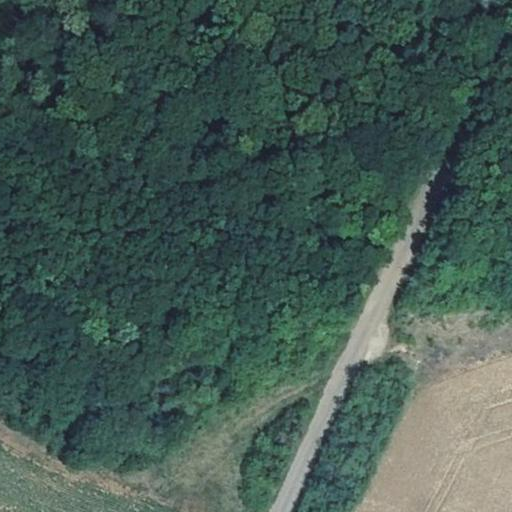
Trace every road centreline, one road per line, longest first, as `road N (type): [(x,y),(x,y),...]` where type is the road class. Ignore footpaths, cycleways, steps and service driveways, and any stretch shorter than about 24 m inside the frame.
road 1 (unclassified): [(511,3),(273,511)]
road 2 (track): [(349,349),(411,359),(511,331)]
